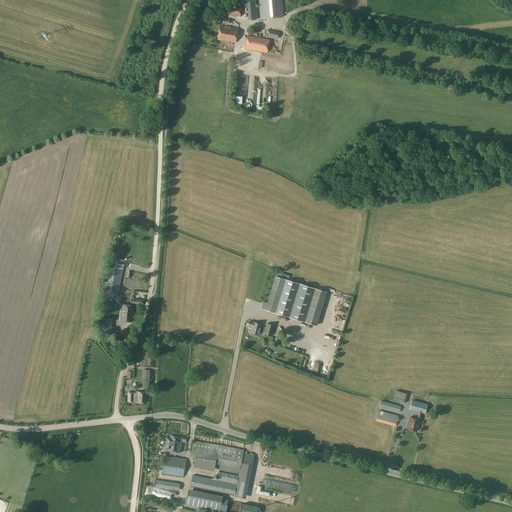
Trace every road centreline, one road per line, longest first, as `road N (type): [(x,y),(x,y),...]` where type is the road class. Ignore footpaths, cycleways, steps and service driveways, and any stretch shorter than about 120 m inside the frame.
road 1 (unclassified): [(511,504),(176,415),(129,418)]
road 2 (track): [(511,23),(440,29),(325,8),(290,13),(279,25),(246,23),(199,0)]
road 3 (track): [(155,248),(160,96),(189,0)]
road 4 (unclassified): [(116,420),(120,373),(148,298),(155,248)]
